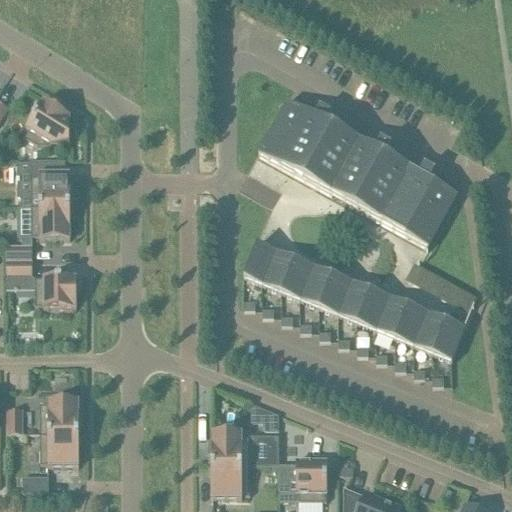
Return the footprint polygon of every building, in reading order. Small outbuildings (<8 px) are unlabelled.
[(354,212),(429,253),(457,201),(449,196),(454,187),(300,102),(294,111),(286,107),(257,159),(332,200),(354,212)] [(21,140),(37,149),(70,149),(69,121),(43,105),(21,140)] [(0,125),(8,112),(0,106),(0,125)] [(31,197),(21,197),(21,207),(31,207),(31,211),(70,211),(70,177),(70,164),(31,164),(31,197)] [(70,211),(31,211),(31,241),(39,241),(39,244),(70,244),(70,211)] [(276,256),(256,248),(242,282),(262,290),(276,256)] [(32,250),(6,250),(6,265),(32,265),(32,250)] [(281,297),(294,264),(276,256),(262,290),(281,297)] [(300,305),(313,272),(294,264),(281,297),(300,305)] [(6,265),(6,280),(32,280),(32,265),(6,265)] [(319,313),(332,279),(313,272),(300,305),(319,313)] [(338,320),(351,287),(332,279),(319,313),(338,320)] [(35,282),(35,310),(43,310),(43,313),(76,313),(76,282),(35,282)] [(357,328),(370,295),(351,287),(338,320),(357,328)] [(375,336),(389,302),(370,295),(357,328),(375,336)] [(394,343),(408,310),(389,302),(375,336),(394,343)] [(244,306),(244,315),(255,315),(255,306),(244,306)] [(413,351),(427,318),(408,310),(394,343),(413,351)] [(262,314),(262,323),(274,323),(274,314),(262,314)] [(413,351),(432,359),(446,325),(427,318),(413,351)] [(281,321),(281,330),(293,330),(293,321),(281,321)] [(451,367),(451,366),(452,367),(466,333),(446,325),(432,359),(451,367)] [(300,329),(300,338),(311,338),(311,329),(300,329)] [(319,337),(319,346),(330,346),(330,337),(319,337)] [(338,344),(338,353),(344,353),(349,353),(349,344),(338,344)] [(357,352),(357,361),(368,361),(368,352),(357,352)] [(387,359),(376,360),(376,369),(382,369),(383,369),(387,369),(387,359)] [(395,367),(395,376),(400,376),(406,376),(406,367),(395,367)] [(424,375),(413,375),(413,384),(425,384),(424,375)] [(443,382),(432,382),(432,391),(443,391),(443,382)] [(40,408),(40,439),(79,438),(79,405),(48,405),(48,408),(40,408)] [(279,419),(265,413),(265,435),(279,435),(279,419)] [(6,414),(7,438),(23,438),(22,414),(6,414)] [(241,437),(211,437),(211,442),(211,470),(250,470),(250,471),(275,471),(279,471),(279,469),(279,461),(279,440),(274,440),(249,440),(244,440),(241,440),(241,439),(241,437)] [(40,439),(40,469),(48,469),(48,472),(79,472),(79,438),(40,439)] [(296,469),(279,469),(279,471),(279,506),(286,506),(298,506),(326,506),(326,465),(296,465),(296,469)] [(250,470),(211,470),(211,503),(242,503),(242,500),(250,500),(250,471),(250,470)] [(353,472),(340,471),(340,479),(352,480),(353,472)] [(23,482),(23,497),(49,497),(48,482),(23,482)] [(345,494),(343,493),(343,511),(399,511),(366,498),(364,502),(344,494),(345,494)]
